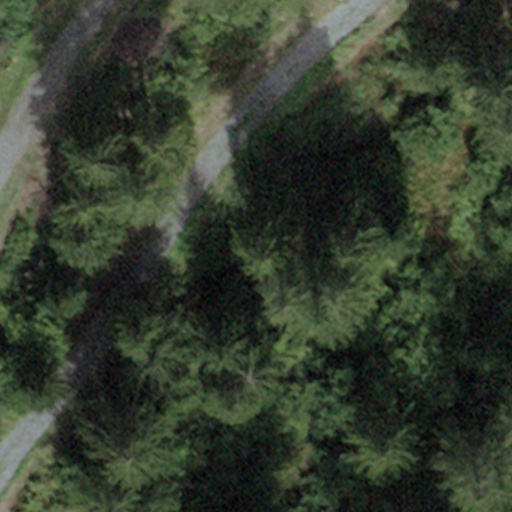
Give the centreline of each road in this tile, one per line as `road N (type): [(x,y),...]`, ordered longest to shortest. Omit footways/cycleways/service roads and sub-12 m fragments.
road 1 (track): [(2,511),(349,41),(396,0)]
road 2 (track): [(0,221),(127,0)]
